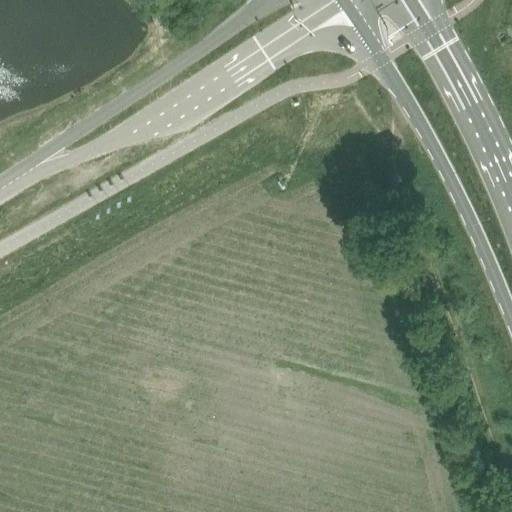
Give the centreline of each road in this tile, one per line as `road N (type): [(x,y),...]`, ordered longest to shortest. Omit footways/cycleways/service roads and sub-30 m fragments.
road 1 (unclassified): [(14,177),(151,127),(351,6)]
road 2 (secondary): [(351,6),(454,185),(511,310)]
road 3 (unclassified): [(286,0),(93,118),(14,177)]
road 4 (secondary): [(511,193),(413,0)]
